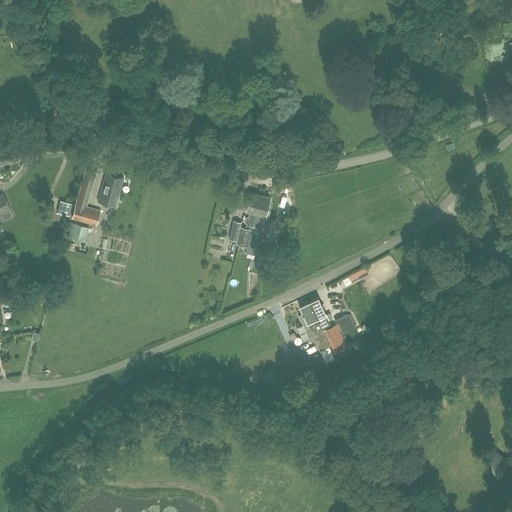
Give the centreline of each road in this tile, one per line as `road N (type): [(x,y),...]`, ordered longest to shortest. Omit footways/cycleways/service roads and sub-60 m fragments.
road 1 (unclassified): [(0,390),(109,369),(275,301),(412,230),(511,140)]
road 2 (unclassified): [(511,110),(365,159),(273,174),(223,169),(60,123),(0,130)]
